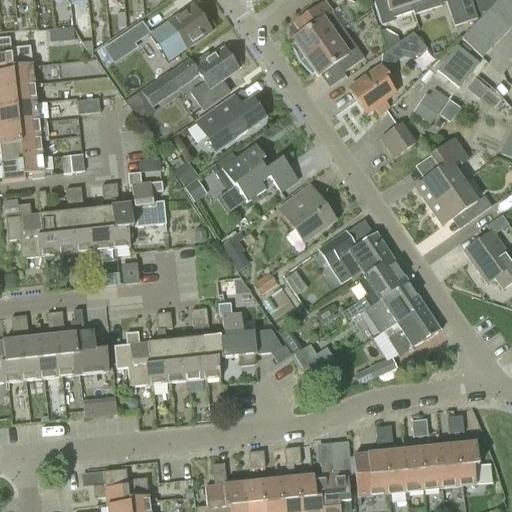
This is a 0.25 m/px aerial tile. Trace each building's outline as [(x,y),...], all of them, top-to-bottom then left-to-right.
[(412,14),(407,0),(384,0),(373,4),(381,28),(392,24),(391,20),(412,14)] [(407,0),(412,14),(413,17),(435,10),(431,0),(407,0)] [(469,0),(459,0),(457,1),(465,25),(476,21),(469,0)] [(511,0),(500,0),(460,41),(480,59),(511,27),(511,0)] [(473,0),(479,16),(487,12),(498,0),(473,0)] [(465,25),(457,1),(445,5),(453,29),(465,25)] [(291,49),(298,64),(343,33),(324,5),(293,26),(300,36),(291,43),(293,47),(291,49)] [(156,32),(165,46),(159,50),(169,64),(211,35),(192,8),(156,32)] [(113,31),(129,27),(127,13),(110,16),(113,31)] [(102,51),(113,67),(137,51),(134,46),(150,36),(141,24),(102,51)] [(53,43),(77,42),(76,29),(52,30),(53,43)] [(343,33),(298,64),(311,77),(313,75),(316,79),(335,66),(342,76),(363,61),(343,33)] [(412,35),(399,44),(410,61),(426,50),(412,35)] [(0,75),(14,74),(13,69),(32,67),(30,48),(11,50),(10,41),(0,41),(0,75)] [(457,44),(440,66),(436,63),(430,71),(434,75),(436,72),(459,89),(480,61),(457,44)] [(189,95),(202,114),(230,95),(222,84),(237,73),(222,52),(210,60),(207,55),(190,66),(188,63),(141,96),(151,111),(193,83),(192,82),(198,77),(204,85),(189,95)] [(14,74),(0,75),(0,93),(16,92),(15,87),(34,85),(32,67),(13,69),(14,74)] [(380,69),(348,92),(364,116),(393,97),(385,85),(389,82),(380,69)] [(498,110),(506,99),(478,80),(470,90),(498,110)] [(16,92),(0,93),(0,111),(18,110),(17,105),(36,103),(34,85),(15,87),(16,92)] [(441,108),(427,99),(424,97),(411,116),(429,128),(441,108)] [(229,111),(226,106),(231,102),(231,101),(197,125),(218,154),(262,123),(249,104),(233,116),(229,115),(229,111)] [(0,111),(0,129),(20,128),(19,123),(38,121),(36,103),(17,105),(18,110),(0,111)] [(78,105),(79,119),(100,117),(98,103),(78,105)] [(448,104),(439,117),(449,124),(458,111),(448,104)] [(0,129),(0,147),(21,146),(21,141),(40,139),(40,142),(47,141),(46,123),(38,124),(38,121),(19,123),(20,128),(0,129)] [(379,142),(393,161),(414,146),(400,127),(379,142)] [(511,134),(500,157),(511,163),(511,134)] [(0,147),(0,166),(23,164),(23,159),(42,157),(40,142),(40,139),(21,141),(21,146),(0,147)] [(413,191),(427,211),(462,186),(452,171),(457,167),(459,170),(469,163),(454,142),(426,161),(435,175),(413,191)] [(209,170),(231,201),(239,195),(246,205),(290,173),(281,160),(264,172),(259,164),(264,161),(255,148),(236,162),(231,155),(209,170)] [(23,164),(0,166),(2,184),(2,185),(25,182),(25,178),(31,177),(31,182),(44,180),(44,176),(42,157),(23,159),(23,164)] [(83,176),(81,158),(70,159),(72,177),(83,176)] [(172,174),(182,189),(197,179),(187,164),(172,174)] [(134,210),(130,210),(129,210),(132,232),(166,228),(164,206),(153,207),(151,195),(162,194),(161,186),(141,188),(140,176),(127,178),(129,190),(131,189),(134,210)] [(199,179),(183,191),(193,205),(209,193),(199,179)] [(462,186),(427,211),(440,230),(451,222),(458,232),(491,210),(483,199),(476,205),(462,186)] [(111,204),(109,187),(101,188),(103,204),(111,204)] [(116,187),(109,187),(111,204),(118,203),(116,187)] [(80,190),(73,191),(75,207),(82,207),(80,190)] [(75,207),(73,191),(65,192),(67,208),(75,207)] [(44,194),(37,195),(39,211),(46,210),(44,194)] [(315,198),(300,209),(294,201),(277,213),(302,246),(334,223),(315,198)] [(42,240),(39,217),(31,218),(29,207),(17,209),(18,220),(6,222),(8,245),(19,243),(21,262),(39,261),(37,241),(42,240)] [(130,208),(111,210),(114,233),(109,233),(111,253),(130,251),(128,233),(132,232),(129,210),(130,210),(130,208)] [(111,210),(93,212),(96,234),(91,235),(93,255),(111,253),(109,233),(114,233),(111,210)] [(93,212),(75,214),(78,236),(73,237),(75,257),(93,255),(91,235),(96,234),(93,212)] [(75,214),(57,216),(60,238),(55,239),(57,259),(75,257),(73,237),(78,236),(75,214)] [(57,216),(39,217),(42,240),(37,241),(39,261),(57,259),(55,239),(60,238),(57,216)] [(356,283),(391,261),(375,236),(354,249),(345,235),(318,253),(333,278),(344,271),(350,281),(360,275),(362,279),(356,283)] [(493,282),(501,293),(511,285),(511,265),(491,235),(462,255),(485,287),(493,282)] [(326,326),(330,333),(406,285),(391,261),(356,283),(366,297),(357,303),(357,304),(334,319),(335,320),(326,326)] [(108,274),(108,285),(142,284),(141,264),(124,265),(125,274),(108,274)] [(276,286),(269,276),(253,287),(260,298),(276,286)] [(376,321),(383,333),(422,309),(406,285),(330,333),(331,335),(371,310),(378,320),(376,321)] [(219,341),(222,363),(239,361),(240,371),(254,369),(253,359),(273,357),(282,352),(270,334),(243,337),(241,318),(230,319),(229,306),(217,308),(219,321),(222,320),(224,341),(220,341),(219,341)] [(422,309),(383,333),(384,334),(393,328),(397,333),(386,340),(398,360),(438,334),(422,309)] [(200,329),(198,312),(191,313),(192,329),(200,329)] [(206,312),(198,312),(200,329),(208,328),(206,312)] [(62,315),(53,316),(55,332),(64,332),(62,315)] [(55,332),(53,316),(46,316),(48,333),(55,332)] [(157,345),(147,346),(150,369),(145,370),(147,390),(165,388),(163,368),(168,367),(165,344),(164,332),(162,316),(155,317),(157,345)] [(170,316),(162,316),(164,332),(172,331),(170,316)] [(20,336),(19,319),(11,320),(12,336),(20,336)] [(25,319),(19,319),(20,336),(28,335),(25,319)] [(70,325),(71,336),(74,336),(77,359),(72,360),(74,379),(108,376),(105,352),(94,353),(92,334),(83,335),(82,323),(73,324),(70,325)] [(56,381),(74,379),(72,360),(77,359),(74,336),(71,336),(56,338),(59,361),(54,362),(56,381)] [(150,369),(147,346),(138,347),(137,336),(124,337),(126,349),(113,350),(115,374),(126,372),(129,392),(147,390),(145,370),(150,369)] [(56,338),(39,340),(41,362),(36,363),(39,383),(56,381),(54,362),(59,361),(56,338)] [(199,364),(201,384),(220,382),(218,363),(222,363),(219,341),(220,341),(220,338),(201,340),(204,363),(199,364)] [(39,340),(21,342),(24,364),(19,365),(21,385),(39,383),(36,363),(41,362),(39,340)] [(181,366),(183,386),(201,384),(199,364),(204,363),(201,340),(183,342),(186,365),(181,366)] [(6,367),(1,367),(3,387),(21,385),(19,365),(24,364),(21,342),(3,344),(6,367)] [(163,368),(165,388),(183,386),(181,366),(186,365),(183,342),(165,344),(168,367),(163,368)] [(315,357),(298,367),(300,369),(307,380),(334,363),(325,350),(315,357)] [(354,377),(359,388),(396,371),(391,360),(370,369),(370,370),(354,377)] [(336,381),(329,370),(315,378),(322,390),(336,381)] [(89,421),(121,415),(118,401),(86,406),(89,421)] [(461,419),(451,420),(453,436),(463,435),(461,419)] [(425,423),(416,424),(418,440),(427,439),(425,423)] [(390,429),(381,430),(383,447),(392,446),(390,429)] [(383,447),(381,430),(375,431),(376,447),(383,447)] [(320,478),(311,479),(314,501),(319,501),(320,511),(349,511),(348,499),(346,483),(351,482),(348,445),(329,446),(331,465),(319,467),(320,478)] [(475,446),(454,448),(457,471),(454,472),(456,490),(475,488),(473,470),(478,469),(475,446)] [(454,448),(437,450),(440,472),(436,472),(439,492),(456,490),(454,472),(457,471),(454,448)] [(298,450),(290,451),(292,467),(300,466),(298,450)] [(437,450),(419,452),(422,474),(419,475),(421,494),(439,492),(436,472),(440,472),(437,450)] [(292,467),(290,451),(284,452),(285,468),(292,467)] [(419,452),(401,453),(403,476),(401,476),(403,495),(421,494),(419,475),(422,474),(419,452)] [(401,453),(384,455),(386,477),(384,478),(386,497),(403,495),(401,476),(403,476),(401,453)] [(263,454),(255,455),(257,471),(265,470),(263,454)] [(257,471),(255,455),(248,455),(250,471),(257,471)] [(386,477),(384,455),(366,457),(366,458),(352,459),(356,500),(386,497),(384,478),(386,477)] [(223,467),(211,469),(212,479),(225,478),(223,467)] [(105,500),(106,509),(129,506),(128,502),(148,500),(146,482),(126,484),(125,473),(102,475),(103,488),(91,489),(92,501),(105,500)] [(206,509),(195,510),(195,511),(229,511),(230,510),(225,511),(222,488),(226,488),(225,478),(212,479),(213,489),(204,490),(206,509)] [(311,479),(293,481),(296,503),(301,503),(301,511),(320,511),(319,501),(314,501),(311,479)] [(293,481),(276,483),(279,505),(283,504),(284,511),(301,511),(301,503),(296,503),(293,481)] [(276,483),(258,484),(261,507),(266,506),(266,511),(284,511),(283,504),(279,505),(276,483)] [(258,484),(240,486),(243,509),(248,508),(248,511),(266,511),(266,506),(261,507),(258,484)] [(240,486),(226,488),(222,488),(225,511),(230,510),(229,511),(248,511),(248,508),(243,509),(240,486)] [(106,509),(106,511),(149,511),(148,500),(128,502),(129,506),(106,509)]
